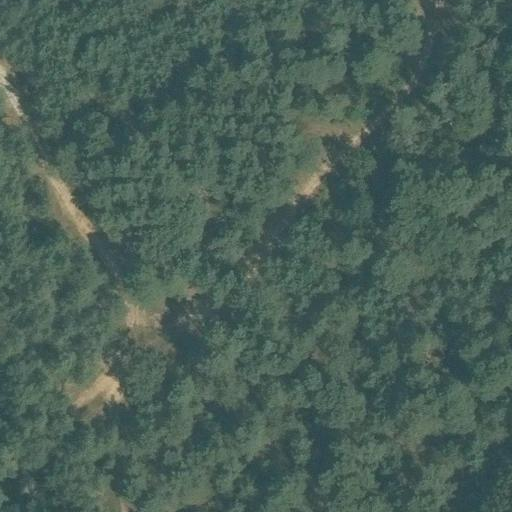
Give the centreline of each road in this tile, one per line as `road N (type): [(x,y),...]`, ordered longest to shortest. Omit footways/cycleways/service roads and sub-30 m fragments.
road 1 (track): [(434,0),(423,58),(403,90),(299,194),(244,284),(125,358)]
road 2 (track): [(0,77),(128,304),(114,414),(125,511)]
road 3 (track): [(0,473),(125,358)]
